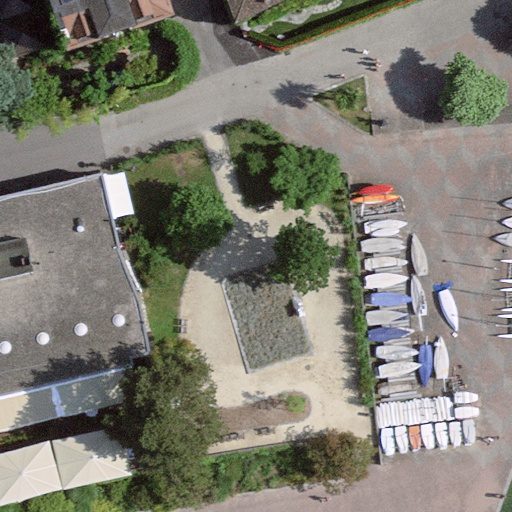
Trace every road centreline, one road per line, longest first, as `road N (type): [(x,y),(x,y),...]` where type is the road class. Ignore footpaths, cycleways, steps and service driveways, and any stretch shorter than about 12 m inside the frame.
road 1 (residential): [(478,15),(238,101)]
road 2 (residential): [(238,101),(0,162)]
